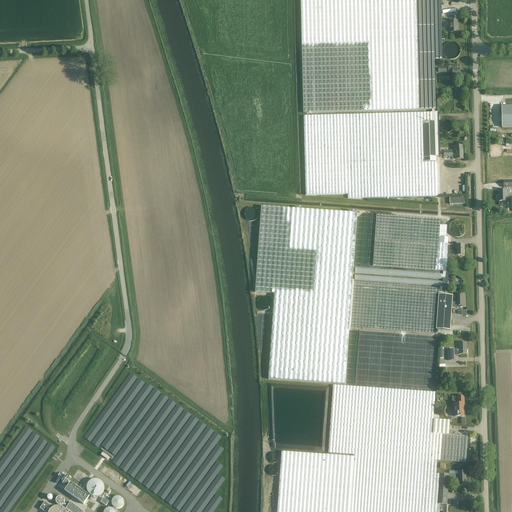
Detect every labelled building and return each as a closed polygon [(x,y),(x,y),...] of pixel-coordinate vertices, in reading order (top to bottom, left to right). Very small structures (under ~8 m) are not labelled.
[(300,0),(303,112),(431,110),(436,110),(435,60),(442,60),(440,0),(449,0),(450,1),(457,1),(457,0),(300,0)] [(448,67),(435,67),(435,74),(448,74),(448,72),(452,72),(452,76),(460,76),(459,66),(447,66),(448,67)] [(511,103),(499,104),(500,125),(511,124),(511,103)] [(303,116),(305,191),(306,196),(347,194),(348,199),(437,196),(436,162),(435,122),(432,122),(432,113),(303,116)] [(440,151),(440,152),(438,152),(438,155),(440,155),(440,157),(443,157),(452,157),(452,155),(456,155),(456,159),(463,159),(462,151),(462,146),(456,146),(456,151),(452,151),(443,151),(440,151)] [(507,190),(503,190),(498,190),(498,201),(507,201),(507,190)] [(261,207),(255,293),(274,294),(268,380),(345,385),(349,327),(351,327),(434,333),(436,295),(438,295),(436,330),(441,330),(450,331),(452,308),(452,303),(453,296),(445,295),(445,287),(442,287),(440,287),(440,288),(438,288),(354,282),(354,280),(353,280),(357,213),(261,207)] [(373,266),(438,270),(443,271),(445,245),(446,245),(446,244),(448,244),(448,238),(445,237),(446,226),(440,225),(440,219),(376,215),(373,266)] [(460,234),(463,235),(464,224),(459,224),(460,221),(458,221),(457,226),(455,226),(454,234),(460,235),(460,234)] [(355,267),(355,273),(442,279),(443,273),(355,267)] [(355,275),(355,280),(442,287),(442,281),(355,275)] [(452,303),(452,308),(457,307),(457,308),(465,307),(465,294),(457,295),(457,303),(452,303)] [(466,343),(461,343),(459,343),(459,350),(448,351),(449,361),(455,360),(455,356),(459,355),(459,354),(467,354),(466,343)] [(276,381),(272,429),(279,429),(277,450),(354,455),(354,457),(281,452),(277,511),(433,511),(434,504),(436,474),(437,461),(456,462),(466,463),(467,436),(449,435),(450,421),(433,420),(435,393),(430,392),(276,381)] [(464,409),(464,397),(456,397),(457,401),(458,401),(458,404),(454,404),(454,416),(464,416),(464,409)] [(196,435),(203,434),(206,478),(200,487),(201,499),(195,499),(192,504),(193,505),(194,503),(194,506),(190,509),(190,504),(187,509),(188,511),(213,511),(223,499),(215,494),(225,479),(221,476),(218,434),(186,413),(184,416),(184,417),(182,419),(191,429),(192,427),(196,430),(196,435)] [(130,458),(121,469),(170,505),(173,503),(173,509),(178,509),(177,507),(177,504),(175,501),(179,496),(176,492),(174,495),(172,495),(172,487),(175,486),(172,484),(176,484),(173,481),(170,483),(170,476),(167,476),(168,474),(164,474),(160,471),(160,470),(155,469),(155,467),(152,461),(149,461),(149,453),(143,456),(143,459),(130,458)] [(278,474),(280,474),(280,454),(272,454),(271,461),(278,461),(278,474)] [(434,504),(433,511),(439,511),(440,511),(443,511),(442,511),(447,511),(448,506),(442,505),(447,505),(449,478),(458,478),(458,486),(466,486),(466,480),(465,480),(465,478),(466,478),(466,472),(461,472),(459,472),(459,475),(458,475),(449,475),(436,474),(434,504)] [(103,493),(103,491),(104,490),(104,489),(104,488),(104,486),(103,485),(103,484),(102,483),(101,482),(100,481),(99,480),(98,480),(97,480),(95,480),(94,480),(93,480),(92,480),(91,481),(90,482),(89,482),(88,484),(87,485),(87,486),(86,487),(86,488),(86,490),(87,491),(87,492),(88,493),(89,494),(90,495),(91,496),(92,496),(93,497),(94,497),(96,497),(97,497),(98,497),(99,496),(100,495),(101,495),(102,494),(103,493)] [(70,483),(65,491),(84,504),(89,496),(70,483)] [(133,485),(129,490),(133,493),(137,495),(140,490),(139,490),(134,486),(133,485)] [(139,496),(148,503),(152,498),(142,492),(139,496)] [(64,504),(64,503),(65,503),(65,502),(65,501),(64,500),(64,499),(63,498),(62,497),(61,497),(60,497),(59,497),(58,497),(58,498),(57,498),(57,499),(56,499),(56,500),(56,501),(56,502),(56,503),(56,504),(57,505),(58,505),(58,506),(59,506),(60,506),(61,506),(62,506),(63,505),(64,504)] [(123,506),(124,505),(124,504),(124,503),(124,502),(124,501),(123,500),(123,499),(122,498),(121,498),(121,497),(120,497),(119,497),(118,497),(117,497),(116,497),(115,497),(114,498),(113,499),(112,499),(112,500),(112,501),(111,502),(111,503),(112,504),(112,505),(112,506),(113,507),(114,508),(115,509),(116,509),(117,509),(118,509),(119,509),(120,509),(121,508),(122,507),(123,507),(123,506)] [(103,498),(100,502),(106,506),(109,502),(103,498)] [(40,509),(44,511),(45,511),(50,506),(45,502),(40,509)] [(83,511),(70,502),(66,509),(70,511),(83,511)]
